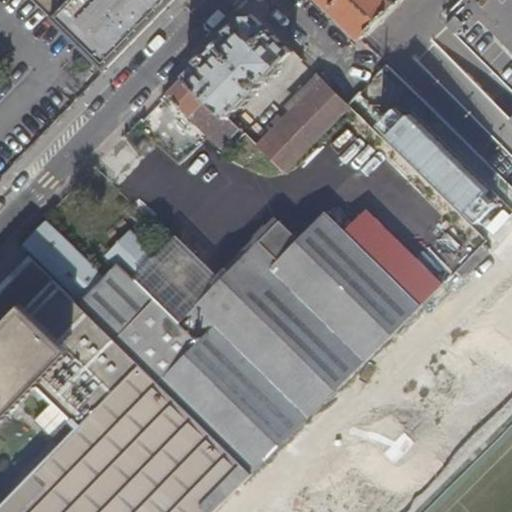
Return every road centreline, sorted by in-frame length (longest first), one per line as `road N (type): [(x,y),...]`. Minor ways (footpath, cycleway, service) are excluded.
road 1 (residential): [(216,0),(0,219)]
road 2 (residential): [(281,0),(368,84)]
